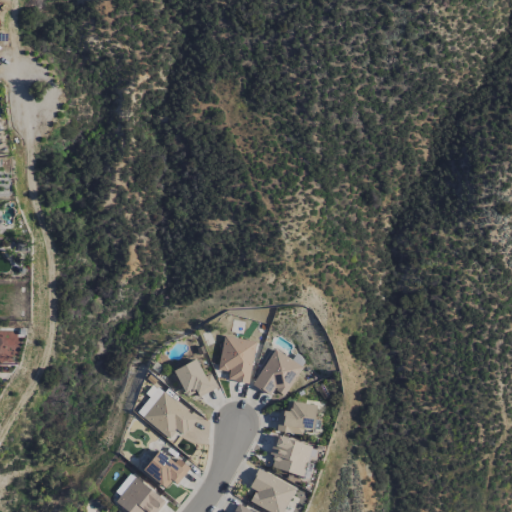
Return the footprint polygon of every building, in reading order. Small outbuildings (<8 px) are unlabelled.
[(249,383),(255,340),(222,336),(217,370),(228,372),(227,380),(249,383)] [(253,386),(269,394),(272,389),(285,395),(301,364),(271,349),(253,386)] [(197,397),(217,388),(210,373),(203,376),(195,359),(173,370),(185,397),(195,392),(197,397)] [(182,435),(195,418),(153,384),(145,394),(149,397),(136,413),(173,442),(180,433),(182,435)] [(279,410),(276,431),(302,434),(303,430),(318,432),(320,420),(313,419),(316,405),(287,401),(285,411),(279,410)] [(311,446),(274,435),(268,454),(273,456),(270,467),(307,478),(312,464),(306,462),(311,446)] [(141,470),(163,489),(171,480),(175,484),(189,468),(177,458),(173,462),(158,450),(141,470)] [(249,501),(270,511),(282,511),(295,488),(257,468),(248,487),(254,490),(249,501)] [(111,499),(127,511),(155,511),(164,501),(131,474),(111,499)]
